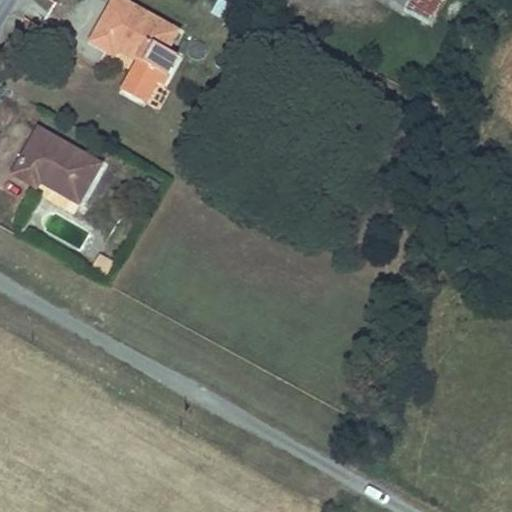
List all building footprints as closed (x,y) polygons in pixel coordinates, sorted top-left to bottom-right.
[(133,0),(114,0),(92,39),(110,49),(114,41),(122,45),(147,59),(153,62),(148,71),(142,67),(129,89),(150,102),(163,80),(168,83),(179,64),(165,56),(171,44),(181,27),(133,0)] [(251,0),(234,0),(233,3),(246,9),(251,0)] [(393,0),(423,16),(432,0),(393,0)] [(114,41),(110,49),(118,53),(122,45),(114,41)] [(165,56),(179,64),(185,52),(171,44),(165,56)] [(153,62),(147,59),(142,67),(148,71),(153,62)] [(101,164),(42,129),(13,177),(36,190),(40,180),(78,202),(101,164)]
